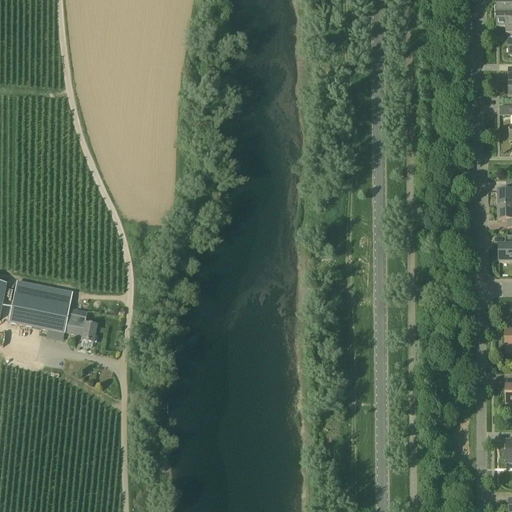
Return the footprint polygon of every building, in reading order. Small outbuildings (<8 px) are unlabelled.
[(511,0),(505,0),(497,0),(497,15),(511,14),(511,0)] [(511,34),(511,14),(497,15),(497,28),(506,28),(506,34),(511,34)] [(511,106),(510,107),(500,107),(500,117),(511,116),(511,127),(510,128),(510,142),(511,142),(511,106)] [(499,206),(511,205),(511,183),(507,184),(508,191),(499,191),(499,206)] [(511,205),(499,206),(499,220),(508,220),(508,228),(511,227),(511,205)] [(499,263),(511,262),(511,236),(511,245),(499,245),(499,263)] [(71,323),(67,322),(72,294),(17,283),(9,324),(64,335),(64,334),(76,337),(75,341),(81,342),(82,342),(81,347),(82,348),(90,350),(92,349),(93,344),(97,327),(84,324),(84,325),(80,324),(81,322),(72,320),(71,323)]
